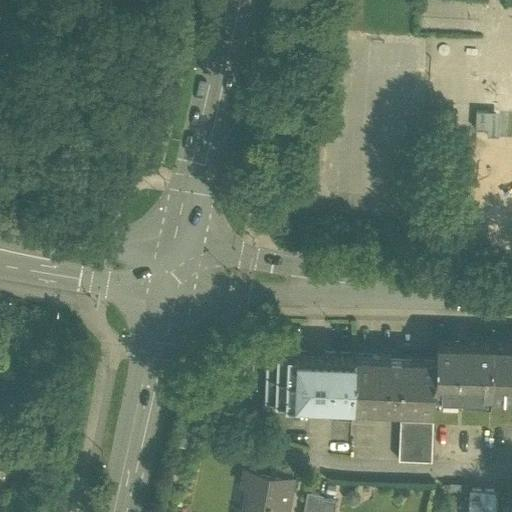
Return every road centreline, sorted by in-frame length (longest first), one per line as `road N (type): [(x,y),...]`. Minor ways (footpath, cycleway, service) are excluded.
road 1 (residential): [(171,274),(511,297)]
road 2 (secondary): [(233,0),(171,274)]
road 3 (secondary): [(171,274),(119,511)]
road 4 (residential): [(511,471),(382,468),(295,454)]
road 5 (secondary): [(0,250),(171,274)]
